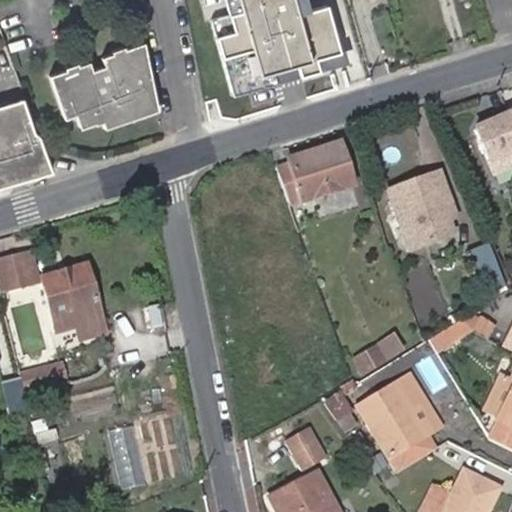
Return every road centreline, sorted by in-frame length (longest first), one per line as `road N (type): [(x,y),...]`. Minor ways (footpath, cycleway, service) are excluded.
road 1 (tertiary): [(511,55),(166,161)]
road 2 (residential): [(166,161),(235,511)]
road 3 (tertiary): [(166,161),(0,212)]
